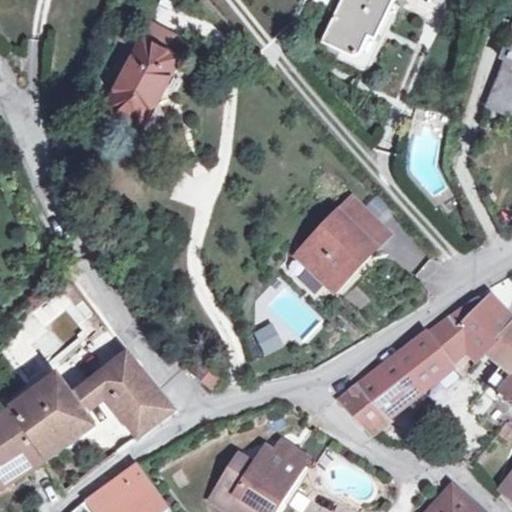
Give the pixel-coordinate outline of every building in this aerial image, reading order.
[(366,65),(395,0),(344,0),(323,45),(366,65)] [(511,33),(502,59),(506,60),(488,108),(511,116),(511,33)] [(141,128),(178,60),(143,40),(106,109),(141,128)] [(328,284),(340,283),(348,276),(345,273),(371,246),(376,251),(390,236),(353,200),(299,257),(328,284)] [(511,322),(503,308),(493,297),(482,307),(476,300),(455,313),(337,401),(369,435),(452,368),(448,362),(463,346),(478,360),(486,352),(511,373),(511,379),(500,396),(511,405),(511,322)] [(276,326),(258,334),(268,356),(285,348),(276,326)] [(23,403),(11,411),(44,461),(92,426),(84,414),(106,397),(138,438),(173,411),(144,379),(129,356),(128,354),(93,383),(69,397),(56,378),(33,396),(23,403)] [(486,368),(478,360),(466,373),(475,381),(486,368)] [(218,376),(208,365),(198,375),(208,385),(218,376)] [(0,486),(44,461),(11,411),(0,419),(0,486)] [(511,433),(511,428),(507,425),(500,434),(507,440),(511,433)] [(253,511),(257,507),(265,511),(268,511),(296,467),(266,449),(253,470),(238,460),(212,501),(229,511),(253,511)] [(155,511),(166,504),(140,468),(138,466),(92,499),(101,511),(155,511)] [(511,497),(511,476),(502,490),(511,497)] [(480,511),(452,487),(427,511),(480,511)]
